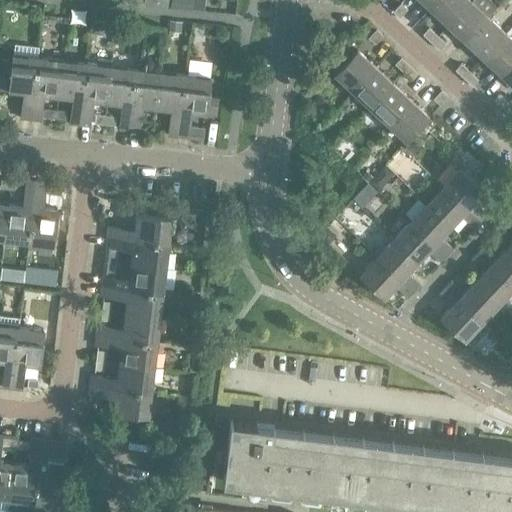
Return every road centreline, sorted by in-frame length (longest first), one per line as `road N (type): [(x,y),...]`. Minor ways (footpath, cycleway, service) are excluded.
road 1 (tertiary): [(260,178),(270,227),(319,290),(511,398)]
road 2 (residential): [(62,409),(89,160)]
road 3 (residential): [(508,135),(475,95),(361,0)]
road 4 (tertiary): [(283,0),(260,178)]
road 5 (residential): [(260,178),(89,160)]
